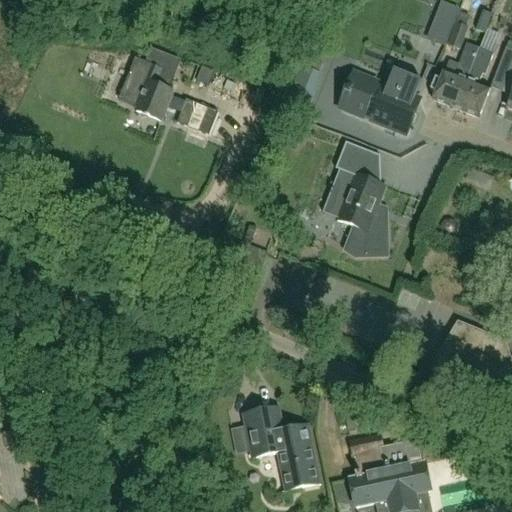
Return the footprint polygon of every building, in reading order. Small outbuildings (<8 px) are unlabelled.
[(469,29),(466,28),(470,18),(460,14),(456,24),(457,25),(448,47),(461,52),(469,29)] [(452,29),(438,24),(430,42),(445,48),(452,29)] [(384,39),(381,47),(374,45),(367,65),(392,74),(402,46),(384,39)] [(505,88),(511,68),(511,51),(506,49),(493,83),(505,88)] [(468,82),(456,112),(479,121),(491,91),(479,87),(483,77),(486,78),(495,56),(481,51),(473,71),(468,82)] [(468,82),(473,71),(450,62),(434,103),(456,112),(468,82)] [(143,85),(148,86),(137,113),(162,124),(174,94),(156,87),(162,72),(150,67),(143,85)] [(388,90),(356,77),(351,91),(349,90),(347,96),(348,97),(343,110),(408,136),(421,102),(415,100),(422,83),(421,82),(419,86),(393,76),(388,90)] [(355,177),(375,185),(380,173),(356,163),(342,158),(337,171),(342,173),(355,178),(355,177)] [(386,224),(373,220),(385,189),(375,185),(355,177),(355,178),(338,222),(356,230),(347,252),(357,258),(387,258),(386,224)] [(511,361),(506,344),(459,325),(435,363),(511,410),(511,361)] [(280,409),(243,417),(252,461),(279,456),(274,435),(284,432),(280,409)] [(284,432),(274,435),(279,456),(287,494),(321,487),(309,427),(284,432)] [(385,450),(382,437),(350,444),(357,480),(351,481),(357,510),(377,506),(378,511),(431,511),(428,495),(432,494),(425,465),(423,465),(420,449),(415,450),(414,444),(385,450)]
